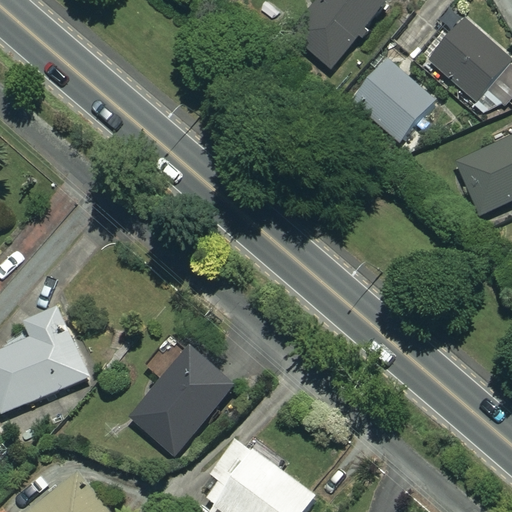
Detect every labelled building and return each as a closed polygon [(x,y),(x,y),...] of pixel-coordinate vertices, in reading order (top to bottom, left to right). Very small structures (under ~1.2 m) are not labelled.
[(392,0),(324,0),(294,37),(334,71),(392,0)] [(511,61),(467,21),(431,61),(477,102),(511,61)] [(439,103),(390,62),(355,104),(403,145),(439,103)] [(511,203),(511,141),(459,165),(483,217),(511,203)] [(94,378),(65,311),(30,326),(37,340),(0,355),(0,400),(7,416),(94,378)] [(240,385),(194,346),(183,359),(167,346),(148,369),(164,382),(133,419),(179,458),(240,385)] [(219,506),(214,511),(310,511),(321,497),(241,441),(203,496),(219,506)] [(111,511),(68,471),(30,511),(111,511)]
